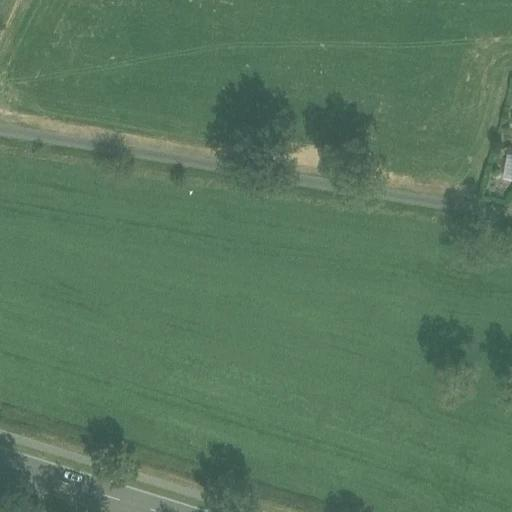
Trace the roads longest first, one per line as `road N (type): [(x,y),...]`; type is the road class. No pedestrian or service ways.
road 1 (unclassified): [(0,132),(511,206)]
road 2 (secondary): [(155,511),(0,463)]
